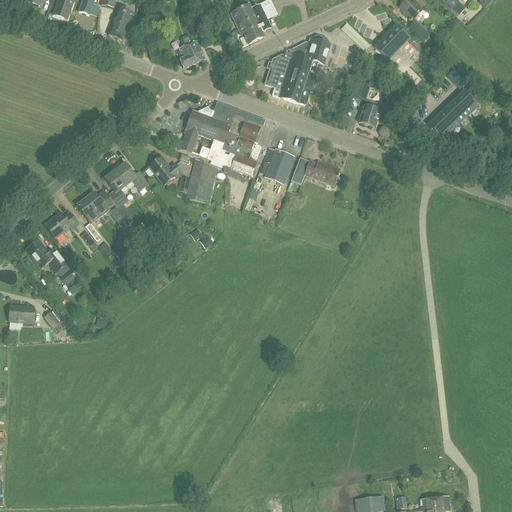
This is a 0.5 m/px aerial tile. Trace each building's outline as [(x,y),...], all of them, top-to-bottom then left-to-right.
[(58,0),(53,16),(67,21),(73,3),(73,2),(73,0),(58,0)] [(82,0),(78,13),(88,17),(89,17),(95,0),(82,0)] [(114,9),(115,0),(102,0),(101,6),(114,9)] [(412,21),(423,11),(411,0),(406,0),(399,8),(412,21)] [(452,0),(453,1),(447,6),(445,9),(456,19),(458,16),(465,9),(458,2),(459,0),(452,0)] [(280,25),(268,1),(250,10),(249,6),(230,15),(241,37),(243,36),(248,45),(263,38),(261,34),(280,25)] [(122,42),(132,14),(118,9),(108,36),(122,42)] [(410,27),(421,38),(426,33),(414,22),(410,27)] [(383,39),(374,49),(388,62),(409,40),(398,29),(385,42),(383,39)] [(443,38),(436,31),(431,36),(438,43),(443,38)] [(344,33),(342,41),(372,51),(374,43),(344,33)] [(183,59),(179,61),(181,65),(183,69),(185,70),(205,60),(196,41),(193,43),(190,37),(187,36),(182,39),(180,42),(183,48),(179,49),(183,59)] [(273,59),(265,85),(274,88),(272,96),(279,98),(297,104),(298,104),(305,106),(309,93),(312,93),(316,79),(314,78),(318,65),(321,65),(324,66),(330,47),(328,46),(329,43),(327,39),(317,36),(313,38),(312,42),(310,41),(309,44),(305,43),(290,51),(289,55),(285,54),(284,57),(281,56),(273,59)] [(371,59),(361,69),(369,77),(379,67),(371,59)] [(453,72),(448,78),(451,81),(456,76),(453,72)] [(454,84),(459,79),(456,76),(451,81),(454,84)] [(459,79),(454,84),(454,85),(457,87),(462,82),(459,79)] [(462,82),(457,87),(460,90),(465,85),(462,82)] [(351,94),(365,99),(369,88),(355,83),(351,94)] [(460,98),(455,103),(467,116),(476,107),(465,95),(461,100),(460,98)] [(380,112),(382,107),(366,102),(364,107),(358,124),(375,129),(380,112)] [(452,108),(447,112),(458,124),(467,116),(455,103),(450,107),(452,108)] [(208,108),(196,113),(192,112),(185,131),(187,132),(180,150),(191,155),(191,154),(192,155),(198,136),(213,142),(206,160),(231,169),(231,170),(251,178),(256,163),(248,160),(251,152),(254,143),(257,144),(262,128),(248,123),(247,125),(209,111),(208,108)] [(159,110),(151,115),(156,123),(164,117),(159,110)] [(442,115),(437,120),(450,132),(458,124),(447,112),(443,116),(442,115)] [(434,125),(430,130),(441,141),(450,132),(437,120),(433,124),(434,125)] [(325,143),(324,153),(335,154),(336,144),(325,143)] [(269,150),(264,163),(270,165),(265,179),(283,187),(294,158),(275,151),(275,152),(269,150)] [(187,165),(189,159),(181,156),(179,162),(187,165)] [(176,180),(182,175),(174,166),(169,169),(161,158),(148,168),(163,187),(175,178),(176,180)] [(178,193),(187,195),(186,201),(204,204),(213,167),(195,160),(190,181),(181,179),(178,193)] [(301,186),(304,177),(333,188),(340,171),(318,162),(317,164),(309,162),(307,167),(298,164),(291,182),(301,186)] [(113,170),(112,170),(126,187),(128,191),(134,186),(139,193),(143,190),(144,189),(146,191),(150,188),(148,186),(139,173),(134,177),(125,165),(121,167),(120,166),(119,166),(117,167),(116,168),(115,169),(114,170),(113,170)] [(113,193),(108,197),(118,211),(128,203),(123,195),(128,191),(112,170),(112,171),(109,173),(108,174),(106,176),(107,178),(104,180),(113,193)] [(119,225),(125,220),(123,217),(118,211),(108,197),(104,192),(97,198),(94,193),(85,200),(99,219),(108,212),(119,225)] [(76,207),(87,221),(90,225),(85,228),(96,243),(101,239),(91,226),(99,219),(85,200),(76,207)] [(78,226),(69,214),(63,218),(60,215),(44,227),(55,240),(70,228),(72,230),(78,226)] [(205,250),(213,243),(208,237),(206,238),(204,234),(202,236),(197,230),(190,236),(195,242),(200,238),(202,241),(199,243),(205,250)] [(87,233),(81,237),(90,249),(92,252),(97,248),(98,248),(95,244),(87,233)] [(39,241),(26,251),(40,270),(49,264),(56,274),(57,273),(66,266),(66,265),(54,250),(49,254),(39,241)] [(114,255),(108,259),(116,269),(121,265),(114,255)] [(150,279),(162,292),(174,280),(162,268),(150,279)] [(71,270),(60,279),(65,286),(77,278),(71,270)] [(33,325),(34,309),(10,307),(9,323),(33,325)] [(63,323),(54,311),(44,319),(53,332),(60,326),(63,323)] [(95,328),(105,330),(107,322),(98,319),(95,328)] [(63,323),(60,326),(61,327),(62,329),(63,330),(65,332),(68,329),(63,323)] [(385,511),(383,497),(355,501),(355,511),(385,511)] [(310,511),(309,498),(295,499),(296,511),(310,511)] [(446,511),(446,506),(449,506),(448,498),(420,501),(421,511),(446,511)] [(396,500),(397,510),(404,509),(403,499),(396,500)]
